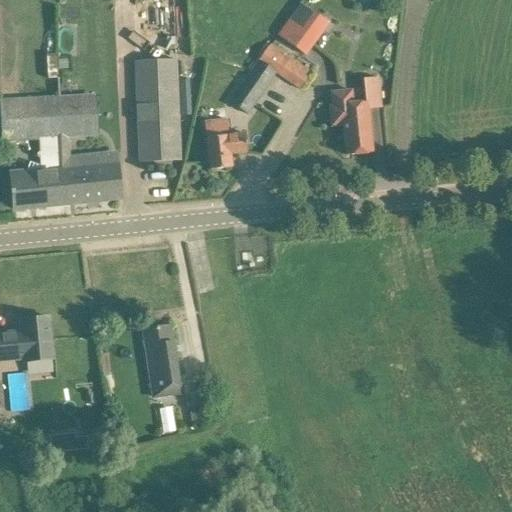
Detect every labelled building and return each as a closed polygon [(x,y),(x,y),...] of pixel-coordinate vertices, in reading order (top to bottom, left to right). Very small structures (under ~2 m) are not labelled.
[(318,16),(313,12),(301,4),(278,35),(305,56),(329,24),(318,16)] [(270,44),(250,74),(231,102),(248,113),(275,72),(299,88),(310,71),(270,44)] [(140,163),(180,161),(176,64),(136,65),(140,163)] [(381,108),(379,88),(378,78),(364,80),(365,90),(334,93),(335,106),(330,106),(332,126),(343,125),(346,156),(372,153),(368,109),(381,108)] [(60,137),(99,136),(96,95),(54,98),(60,137)] [(62,170),(60,137),(54,98),(0,102),(0,135),(1,143),(38,140),(41,166),(30,162),(27,170),(10,172),(10,176),(14,209),(66,204),(62,170)] [(227,120),(205,123),(208,150),(210,170),(232,168),(230,154),(247,152),(245,133),(228,134),(227,120)] [(118,199),(116,179),(115,165),(62,170),(66,204),(118,199)] [(22,333),(0,335),(0,360),(25,357),(25,362),(53,359),(49,318),(21,320),(22,333)] [(180,394),(173,345),(170,326),(143,330),(154,398),(180,394)] [(111,380),(109,354),(102,354),(105,380),(111,380)] [(16,361),(0,362),(0,371),(16,370),(16,361)] [(203,382),(185,384),(188,407),(206,405),(203,382)] [(67,438),(37,441),(38,457),(69,454),(67,438)]
